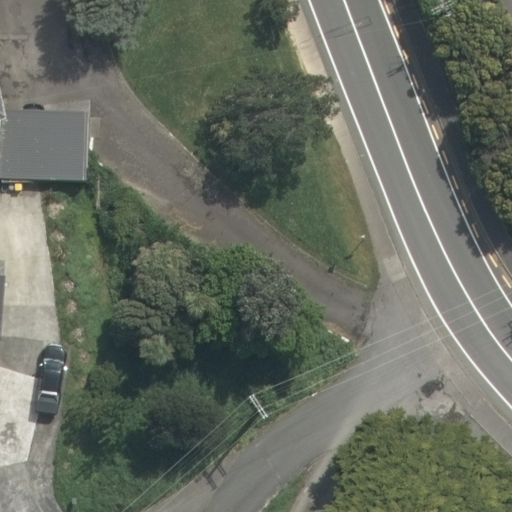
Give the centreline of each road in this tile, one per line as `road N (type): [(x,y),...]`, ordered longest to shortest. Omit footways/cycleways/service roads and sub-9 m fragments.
road 1 (residential): [(469,300),(339,0)]
road 2 (residential): [(469,300),(396,350),(304,511)]
